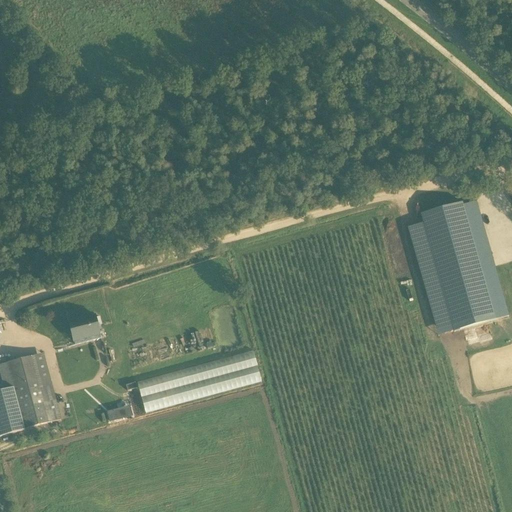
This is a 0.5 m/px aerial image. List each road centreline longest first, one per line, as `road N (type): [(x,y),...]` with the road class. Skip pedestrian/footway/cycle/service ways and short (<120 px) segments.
road 1 (track): [(511,159),(0,313)]
road 2 (secondary): [(511,85),(406,0)]
